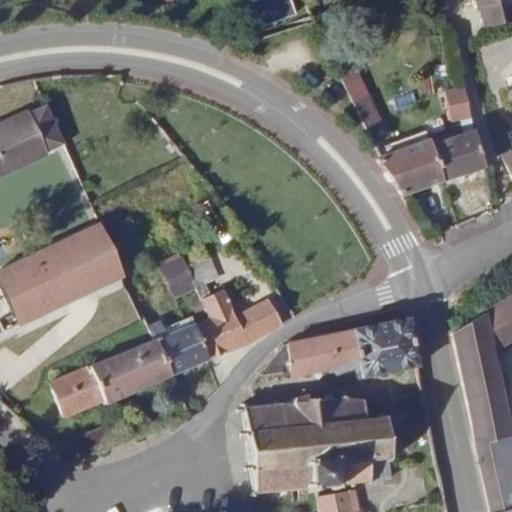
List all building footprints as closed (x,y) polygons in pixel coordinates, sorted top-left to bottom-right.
[(292,16),(286,0),(249,0),(260,28),(292,16)] [(511,0),(476,0),(479,8),(480,8),(511,0)] [(511,21),(511,0),(480,8),(485,29),(511,21)] [(340,78),(367,133),(383,125),(356,70),(340,78)] [(473,133),(463,88),(443,93),(450,122),(461,120),(465,136),(431,147),(442,181),(484,168),(473,133)] [(7,122),(30,162),(64,145),(45,105),(7,122)] [(0,176),(30,162),(7,122),(0,125),(0,176)] [(431,147),(429,141),(375,160),(400,196),(442,181),(431,147)] [(511,153),(511,151),(501,157),(511,179),(511,153)] [(238,239),(212,198),(199,206),(225,247),(238,239)] [(123,276),(99,226),(0,272),(0,288),(12,315),(16,324),(17,326),(123,276)] [(195,287),(186,268),(179,255),(158,265),(173,298),(195,287)] [(196,289),(202,285),(217,278),(207,258),(186,268),(195,287),(196,289)] [(202,285),(196,289),(201,300),(205,307),(210,318),(227,352),(246,345),(280,325),(266,300),(234,318),(231,310),(222,291),(208,297),(202,285)] [(511,295),(483,314),(492,353),(511,340),(511,295)] [(205,307),(201,300),(191,304),(195,312),(205,307)] [(483,314),(451,334),(474,447),(511,438),(492,353),(483,314)] [(16,324),(12,315),(0,320),(0,321),(4,330),(16,324)] [(210,318),(194,326),(208,360),(227,352),(210,318)] [(417,367),(407,319),(281,346),(258,374),(260,377),(288,374),(327,367),(330,379),(336,383),(417,367)] [(208,360),(194,326),(191,320),(184,323),(187,329),(166,337),(160,324),(147,329),(153,342),(155,341),(171,375),(208,360)] [(104,405),(171,375),(155,341),(153,342),(49,384),(62,417),(103,401),(104,405)] [(274,407),(245,409),(244,404),(241,405),(242,409),(237,410),(237,413),(242,413),(245,433),(240,434),(241,438),(246,437),(250,468),(245,468),(245,472),(250,472),(254,491),(251,495),(253,497),(256,493),(282,491),(282,496),(285,495),(285,491),(309,489),(309,493),(314,492),(314,488),(331,486),(331,490),(336,490),(335,485),(349,484),(350,488),(353,488),(352,483),(367,482),(370,485),(372,482),(371,481),(390,479),(387,458),(392,457),(392,453),(387,453),(383,424),(388,423),(388,419),(383,420),(383,414),(379,415),(379,420),(363,422),(362,402),(346,401),(348,397),(344,395),(342,399),(329,401),(329,396),(324,396),(324,400),(305,401),(305,396),(300,396),(300,398),(292,399),(290,405),(277,407),(277,401),(273,402),(274,407)] [(62,453),(83,459),(111,448),(103,428),(55,448),(62,453)] [(488,511),(501,511),(511,509),(511,442),(511,438),(474,447),(488,511)] [(357,511),(354,491),(316,498),(318,511),(357,511)]
